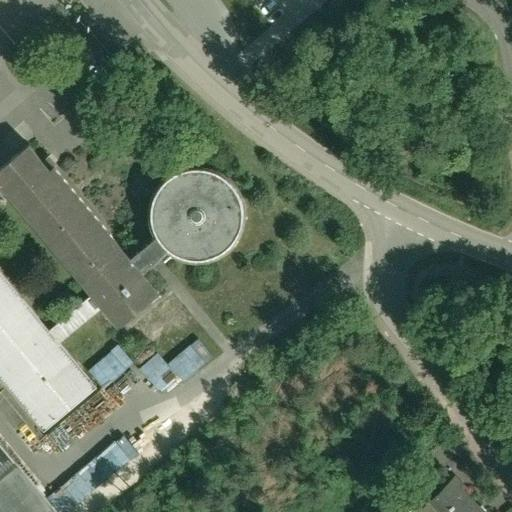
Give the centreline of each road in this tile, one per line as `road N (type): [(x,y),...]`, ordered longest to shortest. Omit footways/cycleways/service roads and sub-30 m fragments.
road 1 (unclassified): [(135,0),(215,86),(406,201)]
road 2 (residential): [(511,490),(395,328),(384,273),(406,201)]
road 3 (unknown): [(130,416),(40,499)]
